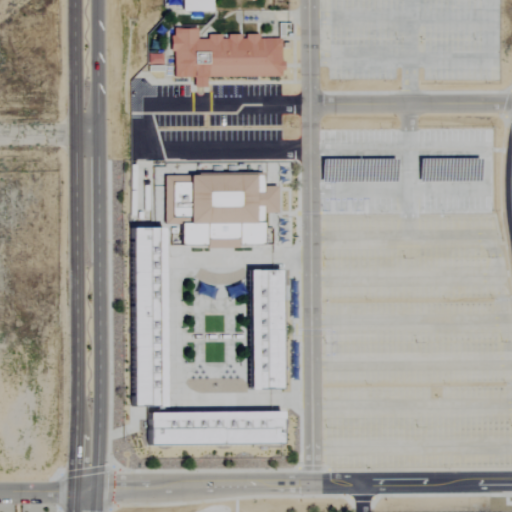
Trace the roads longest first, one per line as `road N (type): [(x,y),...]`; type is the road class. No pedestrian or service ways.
road 1 (tertiary): [(83,488),(83,0)]
road 2 (residential): [(307,104),(311,481)]
road 3 (tertiary): [(83,488),(311,481)]
road 4 (residential): [(511,103),(307,104)]
road 5 (tertiary): [(311,481),(511,480)]
